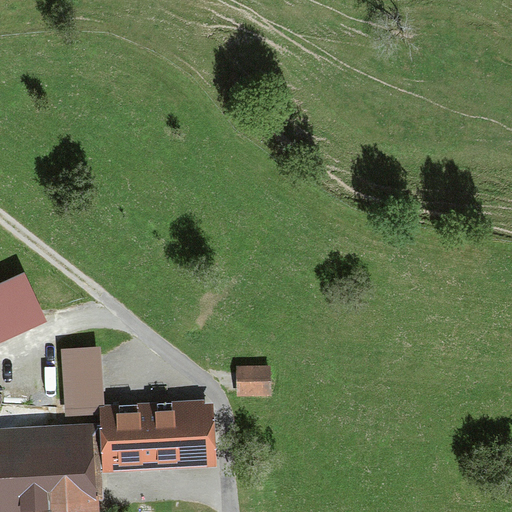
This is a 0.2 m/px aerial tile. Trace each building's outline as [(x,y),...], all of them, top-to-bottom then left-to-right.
[(25,278),(0,289),(0,338),(43,318),(25,278)] [(96,415),(93,358),(64,359),(68,417),(96,415)] [(237,375),(238,397),(266,396),(265,374),(237,375)] [(105,474),(210,469),(208,421),(103,426),(105,474)] [(87,511),(84,435),(0,438),(0,511),(87,511)]
